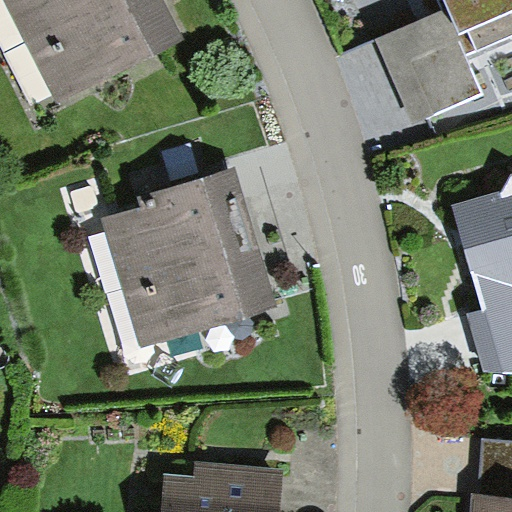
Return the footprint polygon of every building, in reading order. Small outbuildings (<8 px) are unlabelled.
[(0,0),(0,4),(52,104),(176,40),(154,0),(0,0)] [(511,48),(511,0),(442,0),(448,12),(470,65),(511,48)] [(448,12),(379,41),(414,120),(481,91),(470,65),(448,12)] [(135,345),(274,303),(232,166),(152,191),(155,200),(97,218),(135,345)] [(483,369),(511,371),(511,185),(450,204),(468,266),(482,307),(468,312),(483,369)] [(511,511),(511,442),(479,441),(475,491),(467,490),(466,511),(511,511)] [(186,473),(158,471),(154,511),(272,511),(276,466),(186,460),(186,473)]
